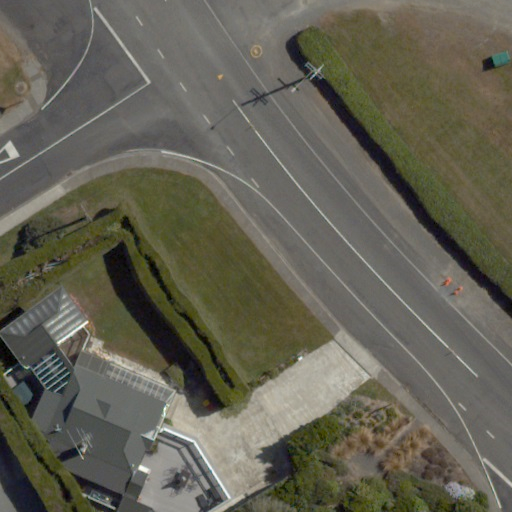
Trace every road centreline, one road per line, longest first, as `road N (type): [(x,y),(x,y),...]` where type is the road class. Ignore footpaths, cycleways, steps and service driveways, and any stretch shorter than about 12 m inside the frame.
road 1 (residential): [(199,49),(324,215),(508,403)]
road 2 (residential): [(0,179),(199,49)]
